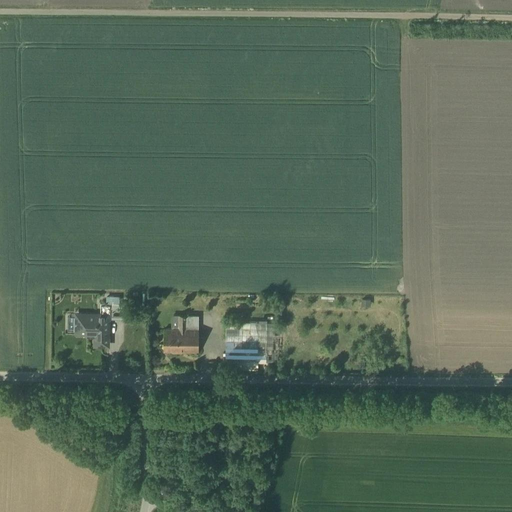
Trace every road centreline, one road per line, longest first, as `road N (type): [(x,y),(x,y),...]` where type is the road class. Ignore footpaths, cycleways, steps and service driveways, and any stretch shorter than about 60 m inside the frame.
road 1 (unclassified): [(511,18),(0,12)]
road 2 (unclassified): [(511,382),(142,377)]
road 3 (residential): [(142,377),(0,377)]
